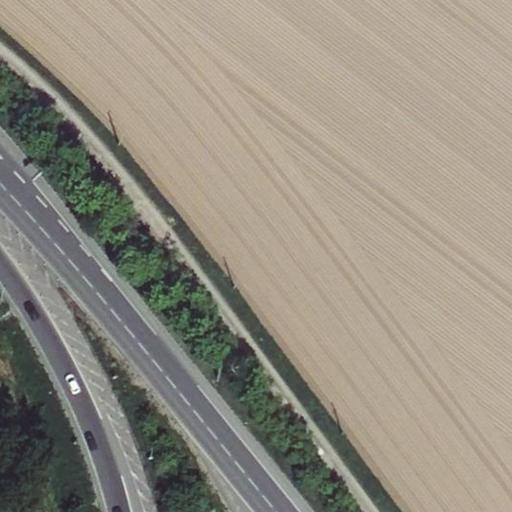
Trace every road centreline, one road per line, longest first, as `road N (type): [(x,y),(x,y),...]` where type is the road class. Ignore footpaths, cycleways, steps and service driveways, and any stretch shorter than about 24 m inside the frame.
road 1 (track): [(371,511),(54,95),(0,49)]
road 2 (motorway): [(275,511),(0,180)]
road 3 (trunk): [(120,511),(70,376),(0,262)]
